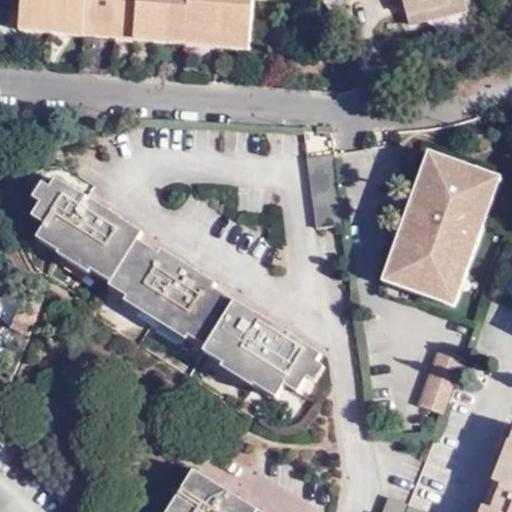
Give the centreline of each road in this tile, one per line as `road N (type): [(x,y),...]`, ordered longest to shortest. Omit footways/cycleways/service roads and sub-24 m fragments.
road 1 (residential): [(0,86),(314,121),(439,107),(511,87)]
road 2 (residential): [(461,511),(511,369)]
